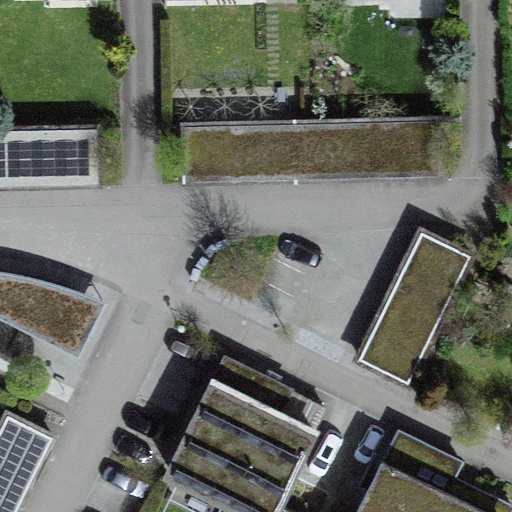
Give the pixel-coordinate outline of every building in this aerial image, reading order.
[(361,368),(407,390),(468,270),(421,247),(361,368)] [(159,477),(223,511),(268,511),(308,441),(208,387),(159,477)] [(0,511),(15,511),(50,440),(3,417),(0,423),(0,511)] [(432,511),(440,498),(381,468),(358,511),(432,511)] [(468,511),(440,498),(432,511),(468,511)]
